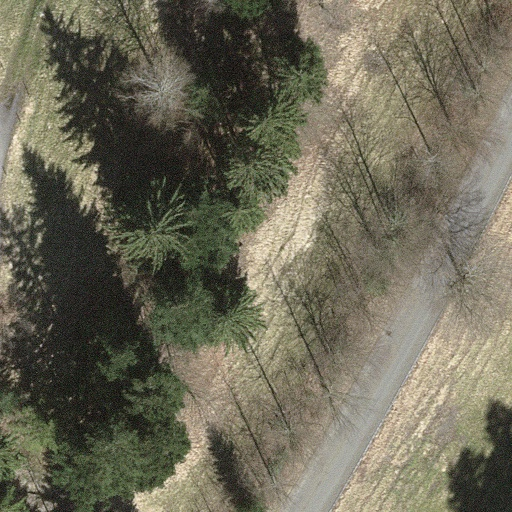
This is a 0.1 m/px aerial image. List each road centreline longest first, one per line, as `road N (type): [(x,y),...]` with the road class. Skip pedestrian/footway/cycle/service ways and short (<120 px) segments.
road 1 (unclassified): [(320,511),(511,169)]
road 2 (track): [(9,193),(68,0)]
road 3 (unclassified): [(0,135),(9,193),(0,314)]
